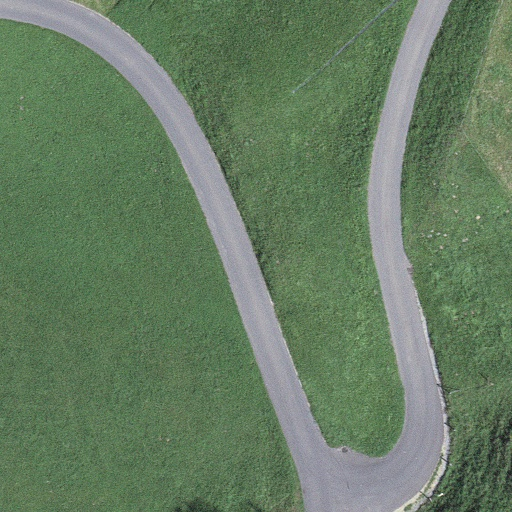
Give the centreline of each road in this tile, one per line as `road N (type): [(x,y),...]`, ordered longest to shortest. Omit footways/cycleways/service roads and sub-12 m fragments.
road 1 (unclassified): [(0,3),(80,23),(115,45),(167,103),(224,220),(323,506)]
road 2 (unclassified): [(323,506),(403,471),(420,441),(423,417),(390,260),(384,170),(435,0)]
